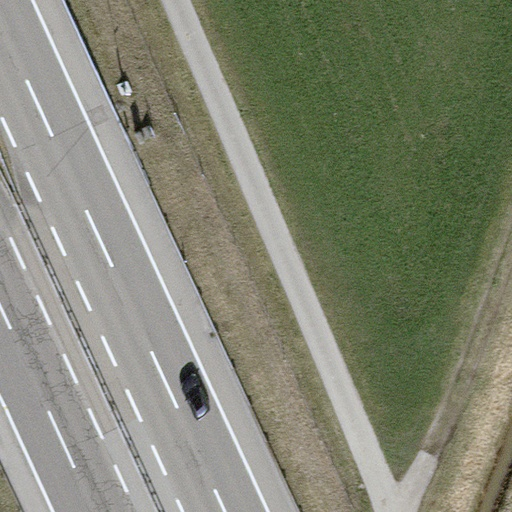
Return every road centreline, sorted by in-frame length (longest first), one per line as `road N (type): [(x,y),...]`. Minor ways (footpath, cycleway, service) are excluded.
road 1 (track): [(184,0),(404,511)]
road 2 (motorway): [(228,511),(0,16)]
road 3 (track): [(511,270),(421,511)]
road 4 (motorway): [(0,302),(96,511)]
